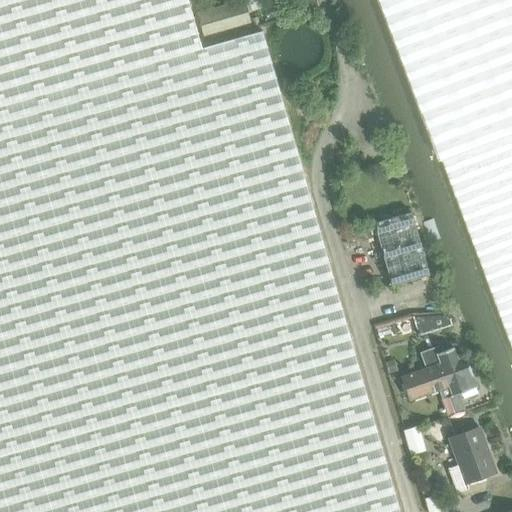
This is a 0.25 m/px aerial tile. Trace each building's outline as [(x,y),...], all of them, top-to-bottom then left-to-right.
[(0,0),(0,511),(397,511),(303,180),(261,32),(205,48),(204,48),(200,49),(191,13),(187,0),(0,0)] [(243,0),(236,0),(195,12),(202,38),(250,25),(243,0)] [(272,0),(265,0),(261,1),(263,7),(267,19),(278,16),(272,0)] [(511,0),(380,0),(511,344),(511,0)] [(406,213),(403,214),(373,223),(390,286),(423,276),(406,213)] [(446,312),(411,314),(417,335),(450,326),(446,312)] [(388,326),(376,330),(378,337),(390,334),(388,326)] [(475,386),(465,357),(455,360),(451,348),(438,353),(437,353),(447,386),(437,389),(445,415),(461,409),(455,393),(475,386)] [(438,353),(437,350),(422,355),(427,369),(401,378),(409,399),(437,389),(447,386),(437,353),(438,353)] [(394,360),(385,362),(388,374),(397,371),(394,360)] [(403,431),(410,455),(423,451),(416,427),(403,431)] [(464,482),(492,472),(476,429),(448,439),(451,447),(458,465),(447,469),(455,494),(467,490),(464,482)] [(424,499),(427,511),(438,511),(434,496),(424,499)]
